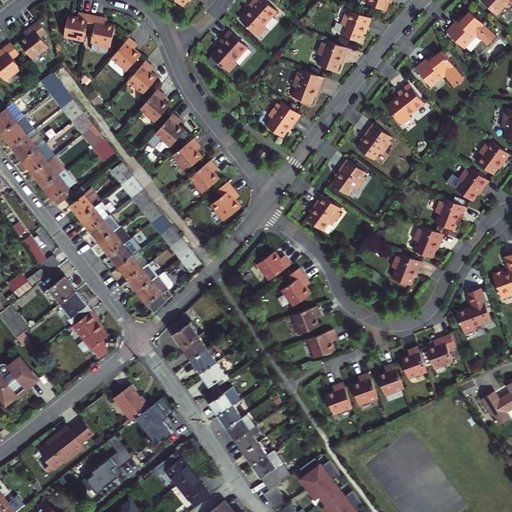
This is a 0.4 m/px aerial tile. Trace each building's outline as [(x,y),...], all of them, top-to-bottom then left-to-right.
[(259,36),(267,27),(264,24),(277,10),(265,0),(252,0),(249,4),(252,6),(240,19),(259,36)] [(367,0),(367,2),(376,6),(375,8),(385,12),(389,0),(367,0)] [(511,0),(481,0),(496,14),(509,1),(511,3),(511,0)] [(368,27),(372,18),(351,10),(349,13),(345,12),(341,23),(345,25),(341,34),(360,41),(366,27),(368,27)] [(470,10),(459,22),(457,20),(446,31),(450,34),(464,47),(476,34),(487,45),(496,35),(497,35),(487,26),(470,10)] [(81,17),(69,14),(64,36),(84,40),(86,28),(90,13),(83,12),(81,17)] [(90,13),(86,28),(94,30),(91,42),(111,46),(115,24),(103,22),(104,16),(90,13)] [(30,33),(20,41),(33,58),(49,46),(42,36),(47,32),(38,20),(27,29),(30,33)] [(230,72),(238,63),(235,61),(248,46),(229,29),(220,40),(222,42),(211,55),(230,72)] [(127,70),(141,54),(132,45),(135,41),(130,36),(112,57),(127,70)] [(344,57),(348,47),(327,39),(326,43),(322,41),(317,53),(321,54),(318,64),(337,71),(342,56),(344,57)] [(14,58),(20,53),(10,41),(0,49),(0,51),(2,55),(0,56),(0,72),(6,80),(21,68),(14,58)] [(442,50),(429,60),(427,58),(416,67),(430,86),(445,74),(454,87),(464,79),(442,50)] [(143,94),(158,77),(148,68),(151,64),(146,60),(128,80),(143,94)] [(319,91),(324,77),(303,69),(301,72),(298,71),(292,85),(296,86),(293,95),(302,99),(301,101),(311,105),(316,90),(319,91)] [(53,71),(43,79),(45,83),(53,92),(63,84),(53,71)] [(45,83),(43,79),(21,96),(24,100),(45,83)] [(402,124),(411,117),(409,114),(424,102),(409,83),(397,91),(400,94),(386,105),(402,124)] [(63,105),(74,97),(63,84),(53,92),(63,105)] [(155,122),(170,105),(160,97),(164,93),(158,88),(140,109),(155,122)] [(24,100),(21,96),(13,102),(0,112),(0,128),(2,131),(26,112),(31,109),(24,100)] [(74,119),(85,110),(74,97),(63,105),(74,119)] [(293,127),(301,114),(283,101),(280,104),(277,102),(268,114),(272,117),(266,125),(283,136),(291,125),(293,127)] [(501,127),(505,127),(504,137),(511,138),(511,108),(508,108),(507,112),(503,112),(501,127)] [(84,132),(94,123),(85,110),(74,119),(84,132)] [(37,126),(26,112),(2,131),(13,145),(37,126)] [(171,146),(185,129),(175,121),(179,117),(173,112),(155,133),(171,146)] [(390,122),(384,114),(380,117),(386,125),(390,122)] [(392,141),(389,139),(391,136),(373,122),(364,135),(366,136),(358,147),(374,159),(380,151),(383,153),(392,141)] [(94,123),(84,132),(94,145),(105,137),(94,123)] [(47,139),(37,126),(13,145),(23,158),(47,139)] [(105,137),(94,145),(104,157),(114,149),(105,137)] [(195,137),(173,154),(185,170),(203,156),(195,146),(199,143),(195,137)] [(57,152),(47,139),(23,158),(33,171),(56,153),(57,152)] [(504,162),(510,154),(492,140),(490,144),(486,141),(479,151),(482,154),(477,162),(493,174),(502,161),(504,162)] [(268,154),(260,148),(255,155),(263,161),(268,154)] [(67,166),(56,153),(33,171),(44,184),(67,166)] [(366,177),(363,174),(365,171),(347,158),(338,170),(340,171),(332,182),(348,194),(354,187),(357,189),(366,177)] [(212,159),(190,176),(202,192),(220,178),(212,168),(216,165),(212,159)] [(124,161),(114,170),(123,182),(134,174),(124,161)] [(67,166),(44,184),(59,203),(67,196),(73,192),(69,187),(78,180),(67,166)] [(483,189),(490,180),(471,167),(469,170),(466,168),(458,178),(462,180),(456,188),(472,200),(482,187),(483,189)] [(145,187),(134,174),(123,182),(134,195),(145,187)] [(212,203),(224,219),(241,206),(233,195),(238,192),(229,181),(217,190),(221,196),(212,203)] [(71,204),(80,216),(104,198),(94,185),(87,191),(82,185),(73,192),(67,196),(73,202),(71,204)] [(154,199),(145,187),(134,195),(143,207),(154,199)] [(341,213),(338,210),(340,207),(322,194),(313,206),(315,207),(307,218),(323,230),(329,222),(332,225),(341,213)] [(104,198),(80,216),(90,229),(108,215),(114,210),(104,198)] [(462,216),(466,206),(445,198),(444,201),(440,200),(435,211),(439,213),(435,222),(454,229),(460,215),(462,216)] [(143,207),(153,220),(164,211),(154,199),(143,207)] [(108,215),(117,227),(123,222),(114,210),(108,215)] [(153,220),(162,232),(173,223),(164,211),(153,220)] [(108,215),(90,229),(99,241),(117,227),(108,215)] [(117,227),(99,241),(109,254),(133,235),(123,222),(117,227)] [(162,232),(172,245),(183,236),(173,223),(162,232)] [(441,243),(444,233),(423,225),(422,229),(418,227),(413,239),(417,240),(414,249),(433,257),(438,242),(441,243)] [(387,231),(378,228),(375,236),(384,239),(387,231)] [(133,235),(109,254),(119,266),(142,248),(143,247),(133,235)] [(172,245),(182,257),(193,248),(183,236),(172,245)] [(119,266),(129,279),(151,261),(142,248),(119,266)] [(203,261),(193,248),(182,257),(192,269),(203,261)] [(257,263),(269,279),(291,264),(287,258),(283,261),(280,258),(275,250),(257,263)] [(419,271),(423,261),(402,253),(400,256),(396,255),(392,266),(395,268),(392,277),(411,284),(417,270),(419,271)] [(511,253),(505,256),(510,270),(505,272),(504,269),(493,273),(502,298),(511,294),(511,253)] [(48,256),(38,265),(41,270),(44,274),(55,265),(48,256)] [(129,279),(138,291),(161,273),(151,261),(129,279)] [(300,267),(288,276),(292,282),(282,289),(293,305),(311,293),(306,285),(304,282),(308,279),(300,267)] [(41,270),(27,281),(31,286),(45,275),(44,274),(41,270)] [(164,271),(161,273),(138,291),(154,311),(172,293),(168,288),(172,285),(172,282),(164,271)] [(21,272),(8,283),(18,297),(23,293),(31,286),(27,281),(21,272)] [(46,288),(58,303),(73,291),(62,276),(46,288)] [(457,311),(465,333),(476,329),(475,326),(492,319),(485,301),(486,301),(481,287),(467,292),(472,305),(457,311)] [(0,302),(4,308),(8,305),(17,298),(11,291),(5,296),(0,290),(0,302)] [(72,314),(77,320),(88,311),(73,291),(58,303),(69,317),(72,314)] [(22,332),(26,329),(8,305),(4,308),(0,311),(0,319),(14,338),(22,332)] [(299,333),(320,325),(317,317),(315,313),(320,311),(318,305),(292,314),(299,333)] [(91,351),(97,359),(107,351),(106,344),(106,339),(93,322),(95,320),(88,311),(77,320),(71,325),(91,351)] [(171,333),(181,346),(197,335),(187,322),(171,333)] [(315,357),(335,349),(332,340),(331,337),(336,335),(333,328),(308,338),(315,357)] [(14,338),(18,343),(26,337),(22,332),(14,338)] [(435,344),(427,347),(434,368),(453,361),(449,349),(456,347),(451,333),(437,338),(439,343),(435,344)] [(106,339),(106,344),(118,346),(119,337),(107,335),(106,339)] [(181,346),(190,359),(206,348),(197,335),(181,346)] [(214,342),(206,348),(215,360),(223,354),(214,342)] [(418,345),(411,348),(413,353),(409,354),(406,355),(401,357),(409,378),(421,373),(427,371),(418,345)] [(190,359),(199,372),(215,360),(206,348),(190,359)] [(16,358),(5,367),(3,365),(2,364),(0,363),(0,398),(4,403),(12,396),(15,400),(29,389),(25,386),(33,379),(16,358)] [(215,360),(199,372),(213,390),(229,379),(215,360)] [(378,374),(385,394),(404,387),(395,362),(388,364),(390,369),(386,371),(378,374)] [(359,404),(378,397),(369,371),(362,374),(364,379),(360,380),(352,383),(359,404)] [(492,390),(480,398),(497,424),(509,417),(505,410),(511,405),(511,379),(505,384),(510,391),(498,399),(492,390)] [(334,414),(352,407),(343,381),(336,383),(338,388),(334,390),(326,393),(326,394),(330,403),(334,414)] [(176,411),(165,396),(153,405),(147,397),(145,399),(133,383),(117,395),(135,419),(139,416),(159,441),(166,436),(168,438),(176,432),(166,419),(176,411)] [(232,384),(224,390),(233,403),(242,397),(232,384)] [(209,401),(219,414),(233,403),(224,390),(209,401)] [(233,403),(219,414),(227,425),(242,415),(233,403)] [(246,412),(242,415),(251,427),(255,424),(246,412)] [(227,425),(236,438),(251,427),(242,415),(227,425)] [(96,431),(86,418),(74,428),(71,424),(49,440),(50,441),(41,448),(49,458),(44,461),(51,469),(55,466),(56,467),(66,459),(67,460),(87,445),(84,441),(96,431)] [(251,427),(236,438),(245,450),(265,436),(261,431),(256,434),(251,427)] [(135,457),(117,433),(109,439),(119,451),(128,463),(135,457)] [(245,450),(254,462),(269,452),(264,445),(269,441),(265,436),(245,450)] [(169,467),(182,483),(197,471),(181,450),(161,465),(165,470),(169,467)] [(119,451),(112,457),(121,468),(128,463),(119,451)] [(254,462),(271,487),(276,484),(292,473),(276,451),(271,455),(269,452),(254,462)] [(323,465),(316,456),(301,467),(306,474),(302,477),(315,495),(320,492),(329,503),(324,506),(328,511),(358,511),(356,509),(365,503),(354,489),(346,495),(333,479),(341,473),(331,459),(323,465)] [(121,468),(112,457),(83,479),(90,488),(93,485),(99,493),(113,482),(112,481),(117,477),(117,478),(124,472),(121,468)] [(182,483),(198,505),(214,492),(197,471),(182,483)] [(41,488),(35,481),(31,484),(37,491),(41,488)] [(271,487),(263,492),(275,507),(287,498),(276,484),(271,487)] [(0,511),(13,511),(23,505),(10,488),(3,493),(0,489),(0,511)] [(61,511),(43,499),(36,509),(34,507),(30,511),(61,511)] [(234,511),(226,501),(211,511),(234,511)] [(297,511),(290,502),(277,511),(278,511),(297,511)]
